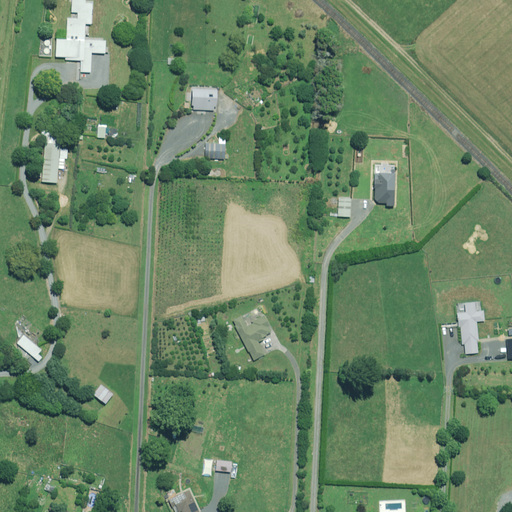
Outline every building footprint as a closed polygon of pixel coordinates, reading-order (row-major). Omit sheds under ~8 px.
[(91,53),(108,54),(108,46),(105,46),(105,38),(90,38),(90,25),(93,25),(94,1),(86,0),(85,0),(71,0),(71,13),(78,13),(78,19),(67,19),(67,40),(56,40),(55,57),(67,57),(66,60),(81,61),(80,72),(91,73),(91,53)] [(194,107),(194,110),(216,111),(217,90),(192,89),(191,106),(194,107)] [(106,128),(98,127),(97,138),(105,138),(106,128)] [(59,159),(61,133),(42,131),(38,182),(57,183),(58,169),(65,170),(66,160),(59,159)] [(226,138),(219,138),(219,144),(205,144),(204,158),(229,159),(229,153),(225,153),(226,138)] [(68,150),(61,149),(60,159),(67,159),(68,150)] [(374,179),(373,189),(375,189),(375,203),(386,203),(386,206),(393,206),(394,174),(378,173),(378,179),(374,179)] [(352,199),(339,199),(338,217),(351,217),(352,199)] [(475,312),(475,303),(464,304),(465,313),(458,314),(458,327),(461,327),(461,345),(465,345),(465,354),(478,354),(477,322),(484,322),(484,312),(475,312)] [(259,344),(268,340),(266,337),(272,334),(267,326),(268,326),(263,317),(246,326),(241,316),(232,321),(254,361),(265,355),(259,344)] [(41,350),(24,336),(17,344),(39,362),(42,358),(38,354),(41,350)] [(113,394),(102,385),(94,395),(105,404),(113,394)] [(233,429),(225,427),(220,443),(229,445),(233,429)] [(232,463),(217,461),(216,470),(231,472),(232,463)] [(199,511),(189,489),(176,496),(177,498),(169,501),(174,511),(180,511),(182,511),(199,511)] [(211,501),(205,489),(200,491),(206,503),(211,501)]
